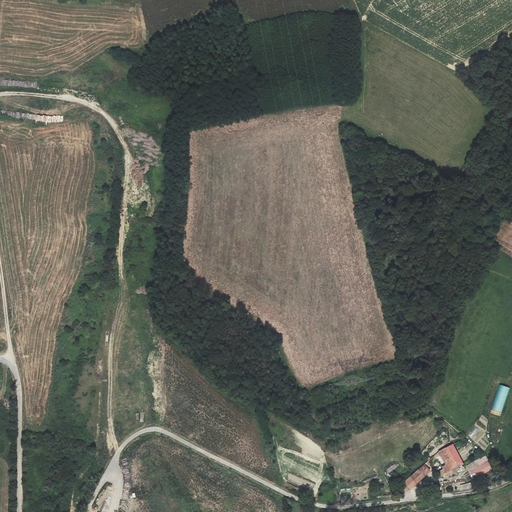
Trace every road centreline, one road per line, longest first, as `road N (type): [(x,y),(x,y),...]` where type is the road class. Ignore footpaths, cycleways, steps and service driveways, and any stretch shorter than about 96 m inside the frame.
road 1 (unclassified): [(511,479),(357,507),(315,505),(156,429),(127,441),(85,511)]
road 2 (unclassified): [(0,359),(18,385),(18,511)]
road 3 (track): [(351,0),(362,26),(363,85),(358,104),(346,110)]
